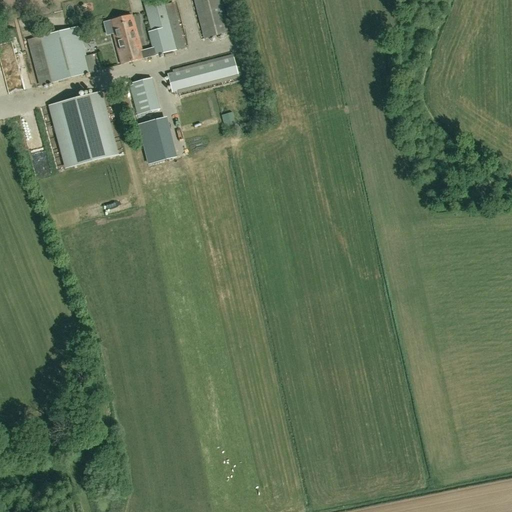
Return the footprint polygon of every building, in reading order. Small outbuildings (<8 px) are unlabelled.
[(196,0),(207,38),(225,33),(216,0),(196,0)] [(57,7),(61,19),(77,14),(73,2),(57,7)] [(173,3),(165,5),(150,9),(155,31),(148,33),(154,57),(185,49),(173,3)] [(144,59),(134,18),(132,18),(132,15),(111,21),(114,33),(113,33),(121,65),(144,59)] [(39,86),(51,83),(90,73),(97,71),(93,55),(86,57),(78,27),(27,40),(39,86)] [(173,71),(173,73),(168,75),(172,93),(239,76),(233,55),(173,71)] [(129,117),(140,114),(160,109),(152,78),(121,86),(129,117)] [(96,94),(57,104),(73,167),(112,157),(96,94)] [(225,115),(227,127),(237,125),(235,113),(225,115)]
